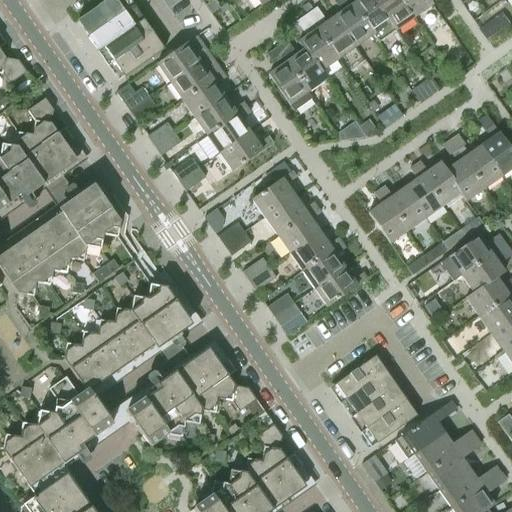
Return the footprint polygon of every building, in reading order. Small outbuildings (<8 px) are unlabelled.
[(82,18),(76,22),(87,38),(132,6),(127,0),(107,0),(82,18)] [(354,47),(372,35),(347,0),(332,0),(341,12),(333,17),(354,47)] [(347,0),(372,35),(378,43),(394,31),(389,23),(390,23),(374,0),(347,0)] [(394,31),(413,18),(400,0),(374,0),(390,23),(389,23),(394,31)] [(400,0),(413,18),(431,5),(427,0),(400,0)] [(213,1),(205,6),(211,13),(218,8),(213,1)] [(132,6),(87,38),(97,52),(103,48),(142,20),(132,6)] [(337,60),(354,47),(333,17),(326,23),(316,8),(305,15),(337,60)] [(297,43),(303,51),(303,50),(319,72),(320,72),(337,60),(305,15),(295,22),(306,37),(297,43)] [(113,62),(152,35),(142,20),(103,48),(113,62)] [(152,35),(113,62),(124,78),(163,50),(152,35)] [(169,83),(208,55),(196,37),(186,44),(185,44),(156,65),(169,83)] [(286,41),(276,48),(307,92),(325,79),(320,72),(319,72),(303,50),(303,51),(296,55),(286,41)] [(311,99),(307,92),(276,48),(265,55),(276,69),(267,75),(293,112),(311,99)] [(0,74),(1,75),(8,85),(25,73),(17,61),(3,59),(0,54),(0,74)] [(208,55),(169,83),(181,101),(221,73),(208,55)] [(221,73),(181,101),(193,119),(223,98),(215,85),(225,78),(221,73)] [(115,93),(128,112),(148,98),(141,88),(133,93),(127,85),(115,93)] [(411,92),(420,103),(428,97),(419,86),(411,92)] [(148,98),(128,112),(135,121),(155,108),(148,98)] [(206,136),(246,108),(242,103),(232,110),(223,98),(193,119),(206,136)] [(6,205),(56,170),(73,158),(50,124),(52,111),(44,99),(27,111),(34,122),(32,136),(17,134),(15,148),(1,146),(0,149),(0,213),(8,208),(6,205)] [(14,111),(11,107),(2,113),(5,117),(14,111)] [(218,154),(248,133),(240,121),(249,114),(246,108),(206,136),(218,154)] [(492,138),(480,146),(501,177),(511,168),(511,153),(498,134),(485,116),(477,122),(484,132),(486,130),(492,138)] [(368,121),(360,127),(367,137),(376,132),(368,121)] [(153,147),(173,133),(166,123),(146,137),(153,147)] [(354,123),(338,134),(339,141),(365,138),(354,123)] [(179,143),(173,133),(153,147),(160,157),(179,143)] [(248,133),(218,154),(231,173),(261,151),(271,144),(267,138),(257,145),(248,133)] [(483,189),(501,177),(480,146),(467,155),(462,147),(464,145),(457,136),(449,141),(483,189)] [(456,163),(445,171),(444,171),(460,193),(459,194),(465,202),(483,189),(449,141),(442,147),(448,156),(451,155),(456,163)] [(171,173),(178,183),(198,169),(191,159),(171,173)] [(419,162),(414,166),(442,206),(459,194),(460,193),(444,171),(445,171),(439,163),(426,172),(419,162)] [(424,218),(442,206),(414,166),(409,170),(416,180),(403,188),(424,218)] [(204,178),(198,169),(178,183),(185,192),(204,178)] [(264,219),(294,198),(285,185),(295,178),(291,173),(281,179),(251,200),(264,219)] [(407,231),(424,218),(403,188),(391,197),(384,187),(379,191),(407,231)] [(0,270),(17,295),(18,294),(33,297),(35,283),(49,285),(52,271),(66,273),(69,260),(83,262),(85,248),(99,250),(102,236),(116,238),(119,225),(120,224),(95,189),(0,255),(0,270)] [(388,244),(407,231),(379,191),(373,195),(380,205),(367,214),(388,244)] [(264,219),(276,236),(316,208),(312,203),(302,210),(294,198),(264,219)] [(316,208),(276,236),(288,254),(318,233),(310,221),(320,214),(316,208)] [(463,227),(469,235),(483,225),(477,218),(463,227)] [(216,237),(223,247),(243,233),(236,224),(216,237)] [(243,233),(223,247),(230,257),(250,243),(243,233)] [(288,254),(301,272),(341,244),(337,238),(327,245),(318,233),(288,254)] [(455,233),(442,243),(447,250),(461,241),(455,233)] [(447,258),(439,263),(452,282),(460,276),(505,245),(498,235),(483,245),(477,237),(447,258)] [(434,260),(447,250),(442,243),(428,252),(434,260)] [(301,272),(313,289),(343,268),(335,256),(344,249),(341,244),(301,272)] [(460,276),(472,293),(473,294),(495,278),(495,279),(503,273),(497,265),(511,255),(505,245),(460,276)] [(411,276),(425,266),(419,258),(406,268),(411,276)] [(241,273),(248,282),(268,268),(261,259),(241,273)] [(118,268),(115,264),(107,270),(110,274),(118,268)] [(268,268),(248,282),(255,292),(275,278),(268,268)] [(352,280),(343,268),(313,289),(326,308),(356,287),(356,286),(366,279),(362,274),(352,280)] [(124,277),(121,273),(113,279),(116,283),(124,277)] [(477,317),(511,292),(511,277),(500,286),(495,279),(495,278),(473,294),(472,293),(464,299),(477,317)] [(86,394),(88,392),(188,322),(164,287),(163,287),(149,285),(146,299),(132,297),(129,311),(116,309),(113,322),(99,320),(96,334),(82,332),(79,346),(66,344),(62,358),(61,358),(85,391),(86,394)] [(490,335),(511,318),(511,292),(477,317),(490,335)] [(266,308),(273,318),(293,304),(286,294),(266,308)] [(299,314),(293,304),(273,318),(280,327),(299,314)] [(502,352),(511,345),(511,318),(490,335),(502,352)] [(511,345),(502,352),(511,366),(511,345)] [(149,447),(167,435),(181,437),(183,423),(197,425),(200,411),(214,414),(217,400),(231,402),(238,412),(255,400),(247,389),(234,387),(210,353),(143,400),(142,397),(123,410),(149,447)] [(334,385),(345,400),(384,372),(374,357),(334,385)] [(355,414),(394,387),(384,372),(345,400),(355,414)] [(86,394),(85,391),(78,396),(65,378),(48,390),(55,400),(52,414),(38,412),(35,426),(22,424),(19,437),(5,435),(2,449),(1,450),(27,487),(62,463),(61,461),(93,438),(94,440),(112,427),(88,392),(86,394)] [(365,429),(405,401),(394,387),(355,414),(365,429)] [(405,401),(365,429),(376,444),(415,417),(405,401)] [(406,460),(413,455),(443,434),(435,424),(455,410),(450,402),(430,416),(393,442),(406,460)] [(511,421),(508,415),(497,423),(511,444),(511,421)] [(234,425),(225,430),(228,434),(236,429),(234,425)] [(280,437),(273,426),(256,438),(263,447),(261,462),(247,459),(244,473),(230,471),(227,485),(213,483),(211,497),(193,509),(194,511),(261,511),(302,484),(278,450),(280,437)] [(443,434),(413,455),(425,473),(475,438),(470,431),(450,445),(443,434)] [(240,433),(231,439),(235,444),(243,438),(240,433)] [(475,438),(425,473),(438,491),(467,470),(460,459),(480,445),(475,438)] [(450,508),(500,474),(495,466),(475,480),(467,470),(438,491),(450,508)] [(482,511),(485,511),(493,506),(485,495),(505,481),(500,474),(450,508),(452,511),(482,511)] [(386,476),(375,484),(380,490),(390,483),(386,476)] [(86,511),(62,478),(18,509),(19,510),(18,511),(86,511)]
